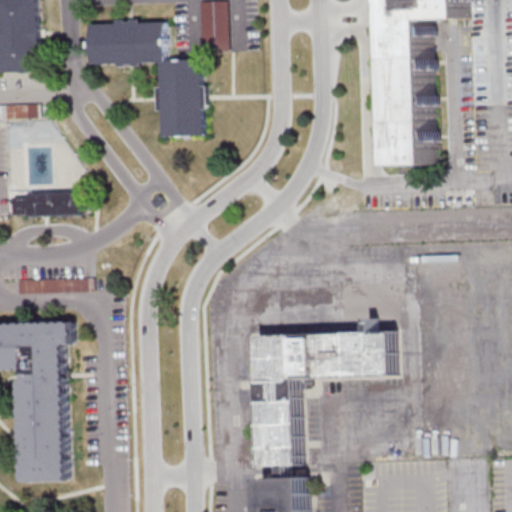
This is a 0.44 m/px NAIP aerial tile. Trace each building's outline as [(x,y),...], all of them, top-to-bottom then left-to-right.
[(0,0),(42,0),(44,72),(1,74),(0,36),(0,0)] [(203,0),(203,46),(230,46),(230,0),(203,0)] [(471,18),(470,0),(395,0),(399,165),(438,164),(435,19),(471,18)] [(168,60),(168,24),(142,24),(142,19),(116,19),(116,25),(91,25),(91,67),(117,66),(117,70),(142,70),(142,65),(166,65),(166,76),(161,77),(162,117),(167,117),(167,135),(207,134),(207,116),(212,116),(211,76),(206,77),(205,59),(168,60)] [(88,215),(88,191),(16,191),(16,215),(88,215)] [(19,280),(95,278),(95,292),(19,294),(19,280)] [(263,335),(268,466),(287,465),(287,479),(264,480),(265,511),(311,511),(310,476),(295,476),(295,466),(309,466),(306,379),(402,376),(400,328),(380,329),(380,316),(369,316),(369,331),(263,335)] [(0,324),(0,370),(21,370),(24,483),(74,481),(70,344),(78,344),(77,322),(0,324)]
